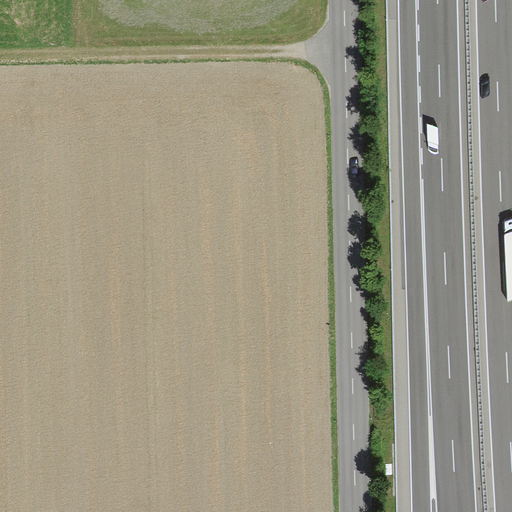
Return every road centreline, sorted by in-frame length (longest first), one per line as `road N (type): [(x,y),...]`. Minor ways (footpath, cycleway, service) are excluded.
road 1 (motorway): [(430,0),(450,511)]
road 2 (motorway): [(508,511),(490,0)]
road 3 (tertiary): [(350,511),(340,0)]
road 4 (motorway): [(401,0),(411,511)]
road 5 (track): [(0,56),(341,52)]
